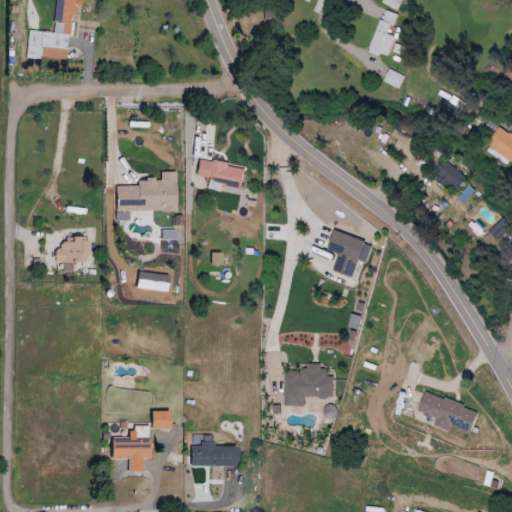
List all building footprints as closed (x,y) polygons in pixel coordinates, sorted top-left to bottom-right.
[(27,30),(25,57),(68,61),(73,0),(54,0),(51,33),(27,30)] [(400,10),(405,0),(385,0),(385,2),(400,10)] [(399,14),(386,10),(372,51),(390,58),(398,37),(392,35),(399,14)] [(401,89),(407,77),(392,69),(386,82),(401,89)] [(511,135),(499,129),(489,148),(511,159),(511,135)] [(400,140),(394,150),(415,160),(423,144),(396,131),(393,136),(400,140)] [(206,189),(223,191),(224,185),(243,188),(247,167),(198,159),(195,176),(208,178),(206,189)] [(469,175),(441,161),(432,178),(460,192),(469,175)] [(175,212),(175,172),(158,172),(159,180),(136,180),(136,186),(114,187),(115,212),(175,212)] [(498,241),(511,227),(511,225),(505,218),(490,232),(498,241)] [(160,241),(175,241),(175,231),(160,231),(160,241)] [(331,250),(342,254),(336,271),(355,278),(361,260),(368,262),(374,244),(337,231),(331,250)] [(86,239),(62,238),(61,250),(54,250),(54,263),(86,264),(86,239)] [(286,406),(307,406),(307,398),(335,398),(336,377),(329,377),(329,366),(310,365),(310,371),(287,371),(286,406)] [(420,413),(438,419),(436,426),(452,432),(454,426),(474,433),(481,411),(427,392),(420,413)] [(150,430),(169,429),(169,412),(149,412),(150,430)] [(110,459),(126,459),(126,472),(141,472),(141,459),(148,459),(148,428),(127,428),(127,439),(110,439),(110,459)] [(212,447),(212,443),(198,442),(198,447),(190,447),(189,467),(236,468),(236,448),(212,447)]
